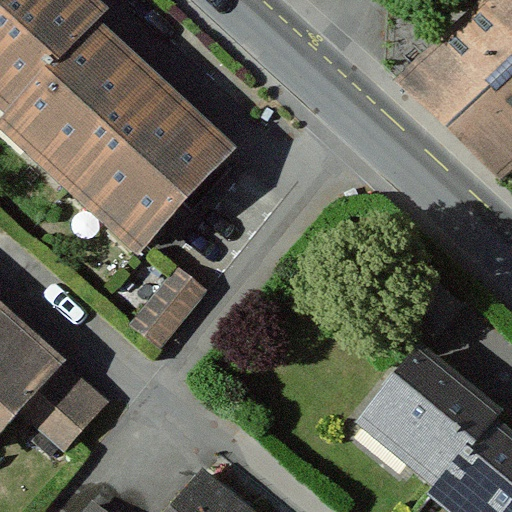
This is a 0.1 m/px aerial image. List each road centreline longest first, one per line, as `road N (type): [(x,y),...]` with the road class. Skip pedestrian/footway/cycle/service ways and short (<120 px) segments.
road 1 (residential): [(160,394),(380,123)]
road 2 (residential): [(160,394),(0,253)]
road 3 (residential): [(305,511),(160,394)]
road 4 (tertiary): [(380,123),(511,247)]
road 5 (residential): [(65,511),(160,394)]
